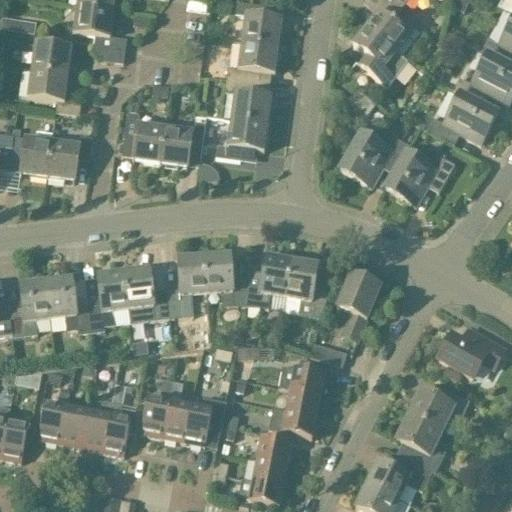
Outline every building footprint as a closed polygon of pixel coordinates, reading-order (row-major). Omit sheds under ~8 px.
[(77,0),(76,10),(114,15),(115,0),(77,0)] [(378,18),(365,33),(396,57),(416,32),(398,18),(374,0),(368,0),(363,7),(378,18)] [(374,0),(398,18),(412,0),(374,0)] [(498,10),(511,16),(511,0),(510,0),(502,3),(498,10)] [(243,20),(240,48),(278,53),(283,13),(237,7),(235,19),(243,20)] [(95,40),(94,47),(101,48),(101,52),(125,55),(127,44),(110,42),(114,15),(76,10),(73,37),(95,40)] [(3,19),(0,23),(0,30),(35,36),(37,24),(3,19)] [(149,24),(136,22),(135,33),(147,34),(149,24)] [(480,55),(487,58),(504,67),(509,57),(511,58),(511,24),(498,50),(486,43),(480,55)] [(408,66),(396,57),(365,33),(352,50),(368,62),(360,71),(387,92),(408,66)] [(124,67),(125,55),(101,52),(101,48),(94,47),(93,57),(100,58),(99,64),(124,67)] [(278,53),(240,48),(236,75),(227,73),(226,84),(270,90),(271,79),(274,79),(278,53)] [(31,75),(68,80),(71,53),(34,49),(31,75)] [(453,94),(459,97),(477,107),(483,96),(507,109),(511,99),(511,71),(504,67),(487,58),(471,89),(459,83),(453,94)] [(64,107),(68,80),(31,75),(27,103),(56,106),(55,118),(78,121),(80,109),(64,107)] [(270,90),(226,84),(224,98),(233,99),(230,123),(268,128),(271,104),(268,104),(270,90)] [(347,105),(367,121),(376,109),(356,94),(347,105)] [(496,117),(477,107),(459,97),(442,129),(430,122),(427,128),(424,134),(449,148),(455,136),(479,149),(496,117)] [(133,166),(160,169),(165,132),(138,128),(139,119),(128,117),(121,162),(133,164),(133,166)] [(268,128),(230,123),(226,150),(217,149),(215,162),(240,165),(241,153),(264,156),(268,128)] [(424,134),(427,128),(420,125),(417,130),(424,134)] [(191,135),(165,132),(160,169),(186,173),(187,171),(199,173),(205,127),(191,135)] [(0,173),(9,174),(14,141),(0,138),(0,173)] [(394,174),(405,157),(408,150),(397,144),(390,156),(360,138),(339,175),(370,192),(384,168),(394,174)] [(52,146),(14,141),(9,174),(21,176),(20,179),(47,183),(52,146)] [(79,149),(52,146),(47,183),(74,187),(77,164),(89,165),(92,142),(80,141),(79,149)] [(435,174),(405,157),(394,174),(383,193),(414,211),(428,186),(440,193),(454,169),(441,162),(435,174)] [(233,311),(245,311),(246,283),(231,283),(229,259),(203,261),(206,299),(221,298),(222,312),(233,311)] [(179,293),(165,295),(167,314),(168,324),(192,321),(191,300),(206,299),(203,261),(177,263),(179,293)] [(256,312),(269,314),(271,300),(286,302),(292,266),(266,261),(263,277),(247,276),(247,283),(246,283),(245,311),(256,312)] [(318,270),(292,266),(286,302),(300,304),(298,319),(321,323),(329,295),(314,293),(318,270)] [(125,296),(127,314),(142,312),(144,326),(168,324),(167,314),(165,295),(151,297),(148,274),(123,277),(125,296)] [(99,307),(86,309),(87,317),(87,320),(89,337),(104,335),(104,331),(114,330),(113,316),(127,314),(125,296),(123,277),(96,281),(99,307)] [(352,319),(342,341),(357,348),(381,292),(351,279),(337,313),(352,319)] [(87,317),(86,309),(74,311),(70,284),(45,287),(49,323),(65,322),(67,335),(77,334),(77,338),(89,337),(87,320),(87,317)] [(9,320),(11,340),(11,342),(37,339),(35,325),(49,323),(45,287),(19,290),(22,318),(9,320)] [(0,341),(11,340),(9,320),(7,309),(0,309),(0,341)] [(474,384),(482,369),(493,376),(504,356),(482,343),(476,354),(451,340),(438,364),(474,384)] [(248,342),(247,349),(255,350),(256,343),(248,342)] [(95,350),(96,363),(107,362),(107,361),(110,361),(109,353),(106,353),(105,349),(95,350)] [(346,359),(314,349),(310,363),(342,373),(346,359)] [(255,357),(240,353),(237,367),(252,370),(255,357)] [(85,367),(82,379),(94,381),(96,369),(85,367)] [(121,369),(119,379),(127,381),(129,370),(121,369)] [(278,393),(290,396),(320,402),(324,381),(283,372),(278,393)] [(47,386),(61,388),(63,379),(49,376),(47,386)] [(44,378),(16,381),(14,390),(41,395),(44,378)] [(14,391),(14,390),(16,381),(6,383),(5,389),(14,391)] [(222,385),(220,395),(228,397),(230,387),(222,385)] [(246,387),(237,385),(235,397),(243,399),(246,387)] [(140,440),(162,444),(173,388),(163,386),(159,405),(147,403),(140,440)] [(183,390),(173,388),(162,444),(183,448),(191,411),(179,409),(183,390)] [(408,421),(442,438),(449,423),(460,428),(470,407),(437,392),(432,403),(419,398),(408,421)] [(115,396),(110,396),(101,405),(111,408),(112,408),(115,396)] [(290,396),(285,417),(297,420),(315,424),(320,402),(290,396)] [(37,445),(59,450),(67,413),(69,399),(60,398),(57,411),(45,408),(37,445)] [(201,413),(191,411),(183,448),(205,452),(210,431),(221,433),(226,408),(203,403),(201,413)] [(99,419),(88,417),(80,454),(101,458),(111,408),(101,405),(99,419)] [(112,408),(111,408),(101,458),(123,462),(131,425),(120,423),(122,410),(112,408)] [(0,411),(0,461),(7,427),(10,413),(0,411)] [(88,417),(67,413),(59,450),(80,454),(88,417)] [(311,445),(315,424),(297,420),(285,417),(275,415),(270,437),(311,445)] [(230,421),(228,432),(236,434),(238,423),(230,421)] [(408,421),(396,446),(409,452),(403,464),(407,465),(432,478),(435,479),(445,458),(435,453),(442,438),(408,421)] [(28,432),(7,427),(0,461),(0,463),(21,468),(28,432)] [(236,434),(228,432),(225,444),(233,446),(236,434)] [(257,466),(287,472),(291,450),(262,444),(257,466)] [(378,467),(367,490),(399,506),(407,491),(422,498),(432,478),(407,465),(400,478),(378,467)] [(257,466),(253,487),(282,493),(287,472),(257,466)] [(220,468),(217,480),(225,482),(228,470),(220,468)] [(225,482),(217,480),(213,479),(211,489),(215,490),(215,492),(223,494),(225,482)] [(263,511),(278,511),(282,493),(253,487),(250,501),(239,499),(236,511),(249,511),(250,509),(263,511)] [(367,490),(356,511),(396,511),(399,506),(367,490)]
